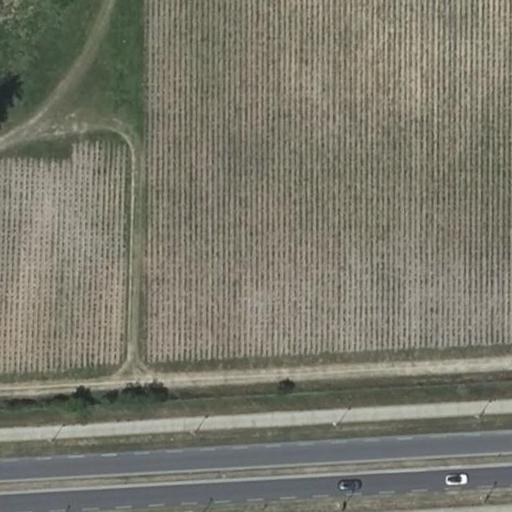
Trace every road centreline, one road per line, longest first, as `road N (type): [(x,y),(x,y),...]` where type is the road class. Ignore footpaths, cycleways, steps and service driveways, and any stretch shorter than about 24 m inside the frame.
road 1 (secondary): [(511,440),(0,469)]
road 2 (secondary): [(0,505),(511,477)]
